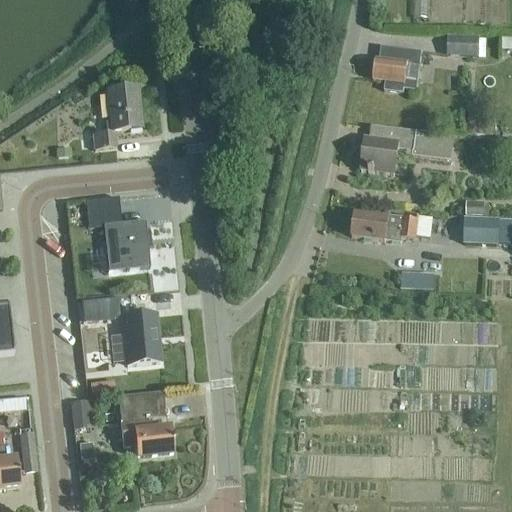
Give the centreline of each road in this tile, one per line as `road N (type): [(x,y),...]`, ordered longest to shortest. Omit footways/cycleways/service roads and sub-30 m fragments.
road 1 (residential): [(60,511),(26,208),(47,187),(201,174)]
road 2 (residential): [(217,324),(275,291),(300,248),(356,0)]
road 3 (tertiary): [(230,511),(217,324)]
road 4 (tertiary): [(201,174),(182,0)]
road 5 (tertiary): [(217,324),(201,174)]
